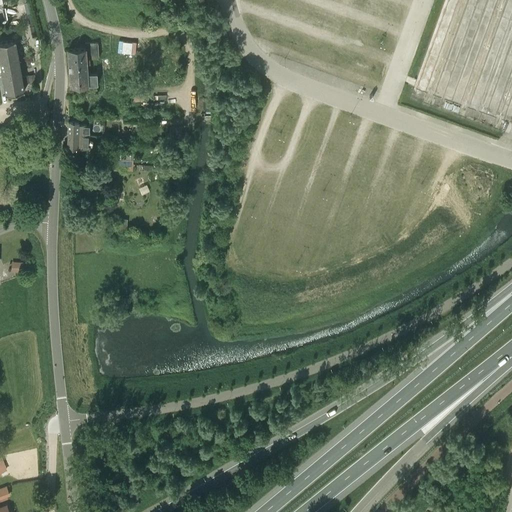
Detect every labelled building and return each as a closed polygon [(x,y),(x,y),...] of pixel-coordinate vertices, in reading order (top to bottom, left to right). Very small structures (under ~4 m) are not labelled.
[(30,27),(29,27),(32,37),(38,36),(37,33),(35,26),(30,27)] [(15,39),(0,42),(0,55),(17,52),(15,39)] [(86,48),(75,48),(67,49),(69,75),(87,74),(86,63),(89,63),(88,60),(99,59),(97,40),(86,41),(86,48)] [(17,52),(0,55),(0,64),(1,68),(20,65),(17,52)] [(20,65),(1,68),(3,81),(22,78),(22,77),(20,65)] [(87,74),(69,75),(70,86),(83,85),(97,84),(96,73),(87,74)] [(28,76),(29,83),(29,84),(36,83),(35,74),(28,76)] [(22,78),(3,81),(5,94),(24,91),(23,84),(22,78)] [(67,135),(88,135),(89,126),(78,125),(78,121),(67,121),(67,135)] [(181,139),(181,128),(170,128),(170,139),(181,139)] [(88,148),(88,135),(67,135),(66,147),(88,148)] [(134,151),(116,150),(115,164),(133,164),(134,151)] [(118,218),(117,234),(126,234),(127,219),(118,218)] [(0,488),(0,498),(9,495),(6,487),(0,488)]
